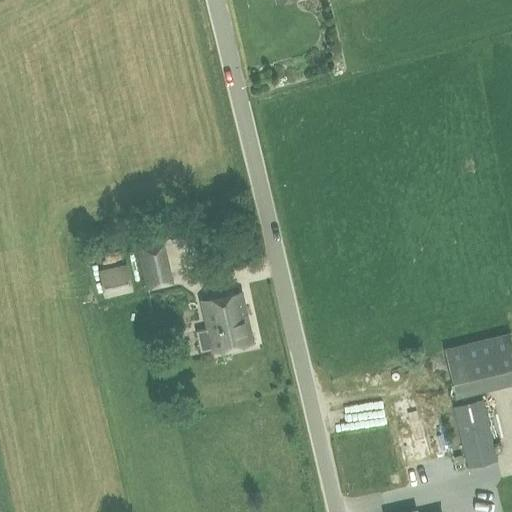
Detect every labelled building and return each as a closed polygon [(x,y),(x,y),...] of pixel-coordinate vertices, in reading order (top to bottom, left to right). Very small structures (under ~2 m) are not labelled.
[(165,242),(136,249),(145,290),(175,284),(165,242)] [(96,251),(98,260),(117,255),(115,247),(96,251)] [(104,297),(133,290),(126,263),(98,269),(104,297)] [(241,291),(200,300),(211,352),(253,343),(241,291)] [(511,346),(508,332),(443,349),(451,384),(511,369),(511,346)] [(479,382),(448,390),(468,467),(497,460),(479,382)] [(386,398),(403,477),(451,466),(439,412),(421,416),(416,391),(386,398)] [(464,504),(511,491),(511,474),(460,488),(464,504)]
